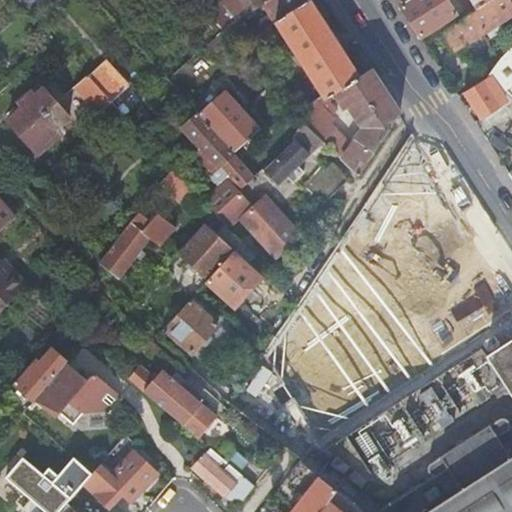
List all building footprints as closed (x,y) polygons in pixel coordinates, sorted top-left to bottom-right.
[(195,0),(224,31),(237,22),(262,6),(271,0),(195,0)] [(310,2),(312,0),(271,0),(262,6),(275,25),(310,2)] [(414,0),(399,9),(420,40),(438,29),(463,14),(458,5),(450,9),(444,0),(414,0)] [(511,10),(511,0),(494,0),(476,12),(441,35),(452,52),(456,50),(467,43),(483,33),(505,19),(511,10)] [(468,0),(476,12),(494,0),(468,0)] [(275,25),(320,94),(324,100),(334,94),(359,78),(333,38),(310,2),(275,25)] [(237,22),(224,31),(240,48),(247,43),(253,39),(237,22)] [(253,39),(247,43),(251,50),(274,35),(270,28),(253,39)] [(469,48),(467,43),(456,50),(458,55),(469,48)] [(485,80),(463,94),(476,115),(480,121),(499,109),(497,106),(505,99),(503,97),(507,93),(509,95),(511,93),(511,48),(482,78),(485,80)] [(357,179),(399,117),(384,94),(370,71),(359,78),(334,94),(344,109),(347,106),(361,129),(346,153),(340,162),(357,179)] [(74,87),(119,137),(132,124),(87,75),(74,87)] [(14,129),(21,136),(56,104),(43,90),(34,98),(31,94),(20,104),(23,107),(8,122),(14,129)] [(199,116),(233,154),(259,130),(225,93),(199,116)] [(294,116),(307,129),(308,130),(321,142),(329,151),(336,143),(339,140),(322,124),(328,118),(312,101),(294,116)] [(56,104),(21,136),(27,144),(34,151),(36,149),(40,153),(61,134),(57,129),(69,119),(56,104)] [(225,190),(232,198),(236,195),(239,192),(246,185),(255,177),(233,154),(199,116),(191,124),(183,131),(217,166),(212,171),(228,187),(225,190)] [(321,142),(308,130),(264,171),(277,185),(285,177),(290,182),(300,172),(296,167),(321,142)] [(336,143),(329,151),(340,162),(346,153),(336,143)] [(322,212),(347,186),(351,181),(331,158),(295,194),(311,205),(319,210),(322,212)] [(174,170),(163,181),(184,204),(196,194),(174,170)] [(239,192),(236,195),(237,196),(216,216),(229,230),(240,220),(277,259),(301,236),(265,197),(253,208),(239,192)] [(0,204),(0,233),(14,221),(0,204)] [(139,215),(129,225),(99,266),(109,273),(118,280),(150,240),(160,248),(174,231),(157,217),(150,224),(139,215)] [(193,268),(208,281),(233,254),(235,252),(205,225),(178,254),(193,268)] [(235,252),(233,254),(245,266),(253,256),(242,244),(235,252)] [(208,281),(206,283),(234,308),(260,280),(245,266),(233,254),(208,281)] [(0,315),(25,288),(4,268),(0,264),(0,315)] [(190,301),(163,330),(177,343),(190,355),(217,326),(190,301)] [(511,511),(511,340),(504,346),(486,357),(511,397),(511,425),(511,427),(510,425),(510,424),(510,422),(509,421),(508,421),(507,420),(506,419),(505,418),(504,418),(503,418),(502,418),(501,418),(499,419),(498,419),(499,420),(429,467),(429,466),(428,467),(428,468),(427,469),(427,471),(427,472),(427,473),(428,474),(428,475),(429,476),(430,477),(431,477),(434,478),(382,511),(511,511)] [(14,385),(34,402),(66,364),(58,357),(50,351),(38,364),(35,361),(14,385)] [(66,364),(34,402),(56,421),(60,415),(73,426),(82,416),(107,414),(120,397),(94,374),(87,382),(66,364)] [(139,367),(128,379),(155,401),(168,412),(180,423),(198,438),(216,418),(198,402),(201,398),(192,390),(185,383),(181,388),(161,371),(154,380),(139,367)] [(227,444),(218,454),(239,472),(248,462),(227,444)] [(237,507),(253,486),(216,454),(210,449),(193,469),(215,488),(237,507)] [(157,475),(133,453),(93,495),(108,509),(121,495),(125,499),(130,503),(157,475)] [(91,473),(73,458),(53,482),(24,457),(7,477),(48,511),(58,511),(65,504),(91,473)] [(336,493),(319,480),(305,498),(293,511),(320,511),(324,507),(325,507),(336,493)] [(338,511),(340,508),(342,509),(348,502),(336,493),(325,507),(324,507),(320,511),(338,511)]
